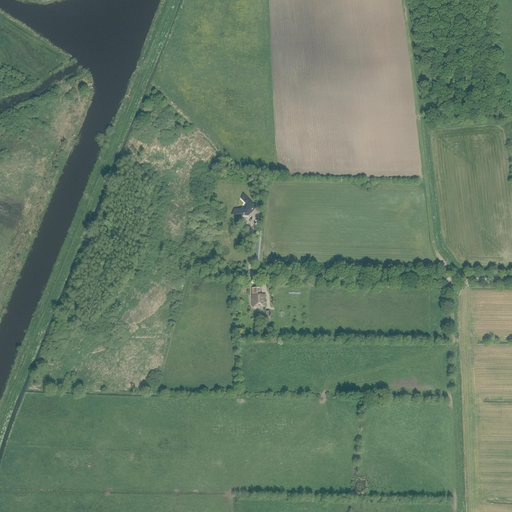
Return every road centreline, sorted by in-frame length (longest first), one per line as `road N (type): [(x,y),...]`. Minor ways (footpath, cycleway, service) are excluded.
road 1 (unclassified): [(253,234),(250,272),(258,276),(511,279)]
road 2 (track): [(82,239),(75,236),(171,0)]
road 3 (track): [(75,236),(0,425)]
